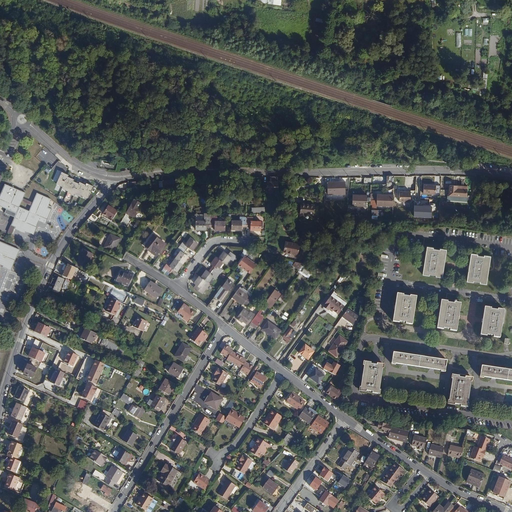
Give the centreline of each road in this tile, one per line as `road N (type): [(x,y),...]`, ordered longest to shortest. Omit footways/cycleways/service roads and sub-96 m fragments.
road 1 (residential): [(511,422),(355,397),(366,338),(511,352)]
road 2 (secondary): [(511,176),(218,170)]
road 3 (residential): [(0,410),(47,277),(69,233),(103,195)]
road 4 (residential): [(113,511),(226,327)]
road 5 (residential): [(511,247),(400,236),(388,283)]
road 6 (residential): [(388,283),(385,327),(470,340)]
road 7 (secondary): [(218,170),(99,171)]
